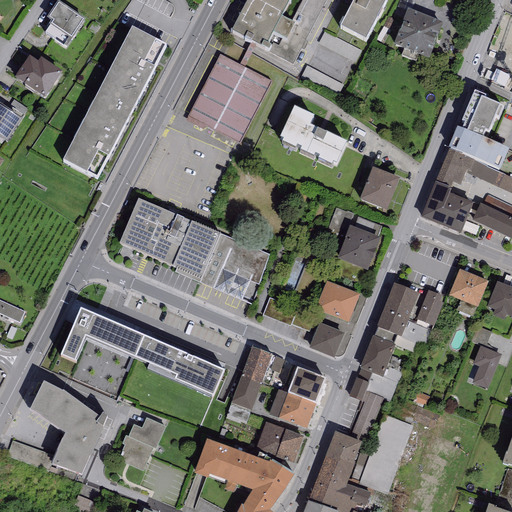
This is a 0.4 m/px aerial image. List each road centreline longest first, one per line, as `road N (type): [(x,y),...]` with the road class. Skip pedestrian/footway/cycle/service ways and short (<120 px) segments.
road 1 (primary): [(80,261),(216,0)]
road 2 (unclassified): [(80,261),(342,374)]
road 3 (residential): [(404,222),(492,9)]
road 4 (primary): [(0,416),(80,261)]
road 5 (residential): [(342,374),(404,222)]
road 6 (residential): [(342,374),(281,511)]
road 7 (residential): [(291,511),(345,388),(342,374)]
